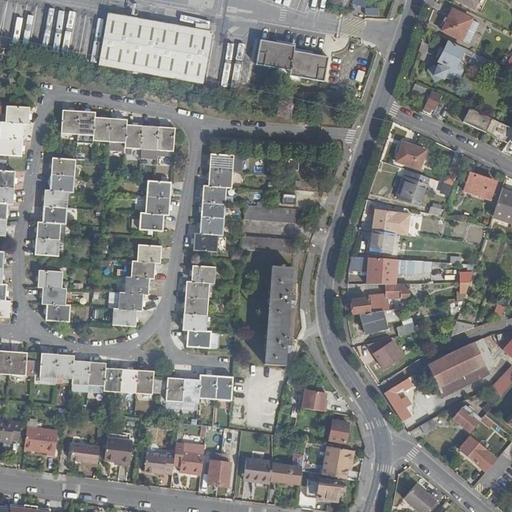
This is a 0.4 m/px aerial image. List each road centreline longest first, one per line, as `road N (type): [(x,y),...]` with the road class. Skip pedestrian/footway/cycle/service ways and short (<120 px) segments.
road 1 (tertiary): [(368,137),(323,296),(329,338),(383,445)]
road 2 (residential): [(46,92),(17,250),(19,296),(38,331)]
road 3 (residential): [(244,511),(0,480)]
road 4 (residential): [(201,124),(153,344)]
road 5 (residential): [(201,124),(368,137)]
road 6 (residential): [(46,92),(201,124)]
road 7 (residential): [(511,167),(379,104)]
road 8 (residential): [(482,511),(412,453),(383,445)]
